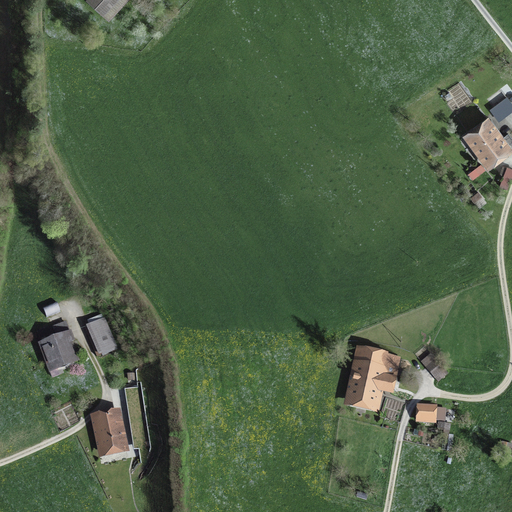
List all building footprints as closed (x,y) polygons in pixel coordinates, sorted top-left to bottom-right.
[(85,0),(104,17),(119,0),(85,0)] [(492,103),(505,97),(503,90),(489,97),(492,103)] [(494,108),(500,116),(511,106),(511,104),(507,98),(494,108)] [(488,121),(468,137),(489,166),(511,149),(511,137),(509,133),(501,138),(488,121)] [(485,169),(481,164),(469,173),(473,179),(485,169)] [(511,169),(507,167),(500,186),(507,189),(511,176),(511,169)] [(90,326),(101,353),(115,347),(104,320),(90,326)] [(41,345),(49,367),(61,363),(61,365),(77,360),(70,342),(73,341),(65,322),(53,327),(58,338),(41,345)] [(361,357),(351,402),(374,407),(378,388),(393,391),(399,359),(358,350),(357,356),(361,357)] [(448,374),(431,354),(422,363),(438,382),(448,374)] [(128,397),(132,427),(152,425),(148,387),(135,392),(137,395),(128,397)] [(420,407),(419,422),(435,423),(435,420),(442,421),(443,409),(420,407)] [(95,419),(103,452),(124,448),(117,414),(95,419)] [(502,442),(500,454),(509,456),(511,444),(502,442)]
